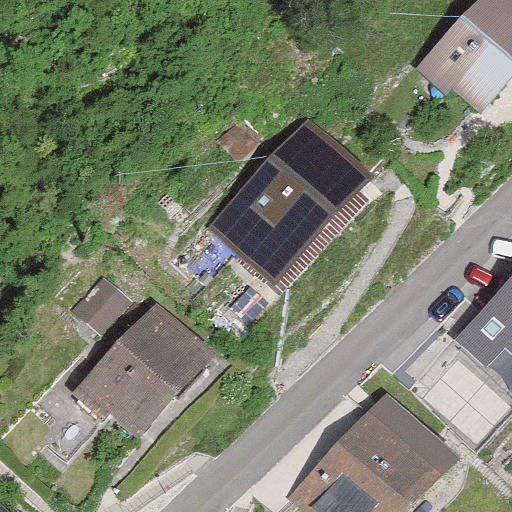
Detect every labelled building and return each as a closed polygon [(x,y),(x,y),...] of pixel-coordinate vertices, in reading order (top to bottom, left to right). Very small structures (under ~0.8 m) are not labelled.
[(511,10),(503,2),(416,84),(462,132),(511,85),(511,10)] [(317,139),(228,236),(255,260),(270,244),(304,275),(378,195),(317,139)] [(511,299),(471,346),(511,381),(511,299)] [(163,325),(79,404),(127,454),(211,376),(163,325)] [(404,414),(309,511),(426,511),(465,473),(404,414)]
